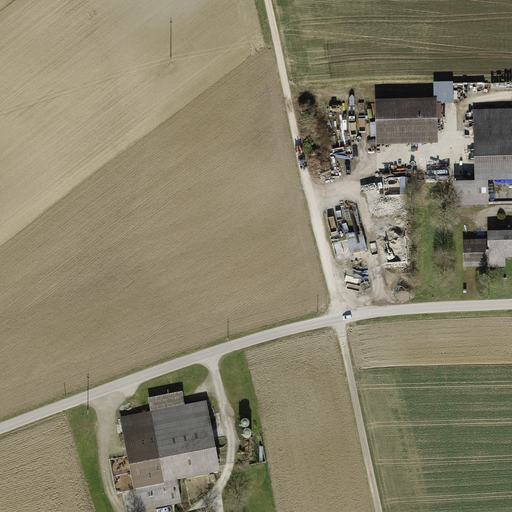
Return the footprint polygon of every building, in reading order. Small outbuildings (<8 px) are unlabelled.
[(433,96),(376,99),(379,145),(436,141),(433,96)] [(511,108),(474,109),(476,180),(511,179),(511,108)] [(511,260),(511,230),(484,232),(485,239),(461,240),(462,269),(507,268),(507,260),(511,260)] [(352,240),(353,252),(361,251),(360,239),(352,240)] [(201,403),(121,419),(134,488),(215,473),(201,403)]
